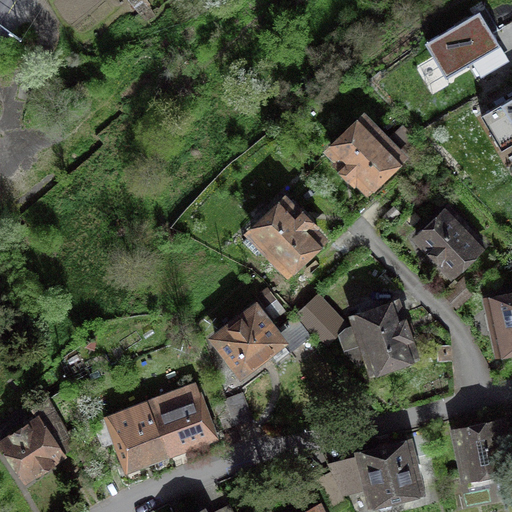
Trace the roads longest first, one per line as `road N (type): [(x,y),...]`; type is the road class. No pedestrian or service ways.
road 1 (residential): [(127,511),(267,448),(507,391)]
road 2 (residential): [(507,391),(374,230)]
